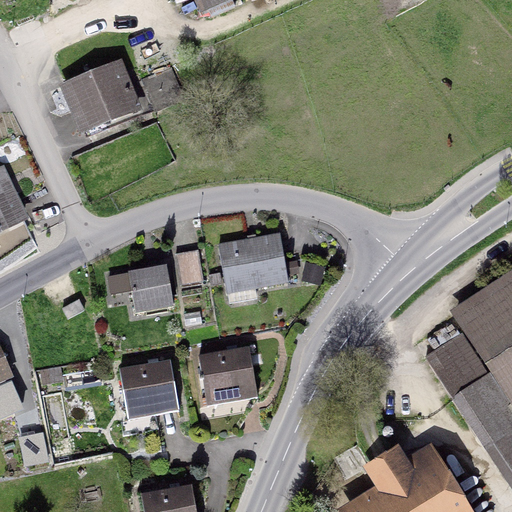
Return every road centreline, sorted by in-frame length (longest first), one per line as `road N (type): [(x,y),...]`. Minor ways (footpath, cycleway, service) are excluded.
road 1 (residential): [(88,242),(196,202),(285,198),(346,214),(410,265)]
road 2 (secondary): [(410,265),(328,364),(262,511)]
road 3 (residential): [(3,56),(88,242)]
road 4 (secondary): [(511,187),(410,265)]
